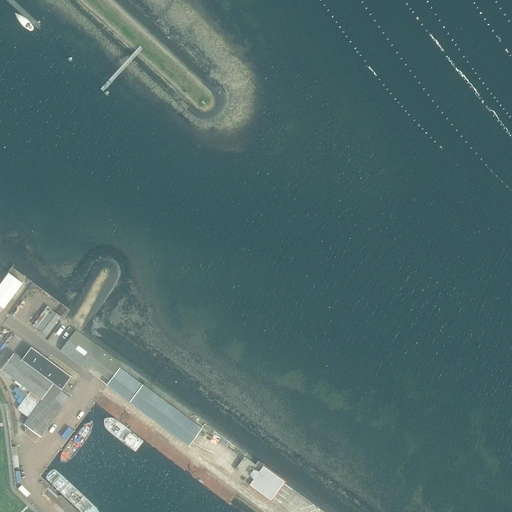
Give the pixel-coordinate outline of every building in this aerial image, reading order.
[(0,283),(0,306),(3,309),(22,283),(8,273),(0,283)] [(36,329),(46,336),(60,316),(51,309),(36,329)] [(0,337),(10,327),(0,318),(0,337)] [(142,385),(119,368),(122,364),(75,330),(60,351),(86,370),(90,366),(110,381),(106,385),(189,445),(201,428),(156,396),(158,393),(144,382),(142,385)] [(1,370),(41,400),(33,411),(23,424),(40,436),(70,396),(61,390),(71,377),(31,347),(21,360),(13,354),(1,370)] [(229,435),(225,441),(232,446),(236,440),(229,435)] [(239,445),(232,458),(238,461),(245,448),(239,445)] [(258,461),(255,465),(244,457),(235,470),(246,478),(243,482),(250,486),(270,500),(284,481),(263,466),(264,466),(258,461)] [(288,511),(306,511),(312,504),(295,493),(285,509),(288,511)]
